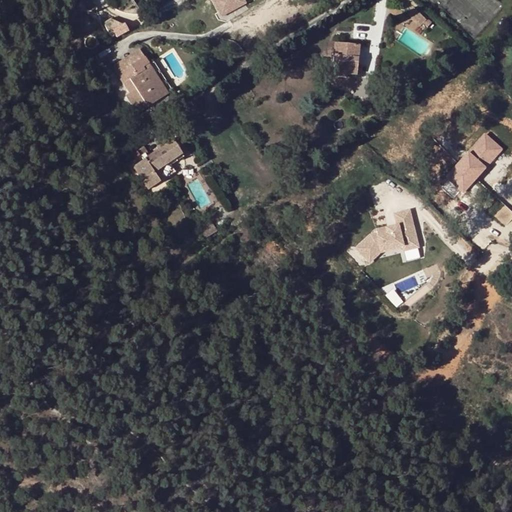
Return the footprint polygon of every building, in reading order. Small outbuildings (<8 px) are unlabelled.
[(251,0),(231,0),(236,8),(251,0)] [(414,8),(407,14),(420,27),(426,20),(414,8)] [(123,22),(112,28),(116,36),(128,30),(123,22)] [(353,65),(355,45),(335,43),(333,65),(335,65),(334,78),(346,79),(346,75),(356,76),(357,65),(353,65)] [(69,49),(60,51),(63,59),(71,57),(69,49)] [(113,67),(117,74),(123,71),(144,57),(139,50),(113,67)] [(128,80),(123,83),(129,93),(126,95),(137,114),(172,91),(166,81),(161,84),(155,87),(148,76),(154,73),(147,63),(144,57),(123,71),(128,80)] [(161,84),(166,81),(152,60),(147,63),(154,73),(161,84)] [(123,71),(117,74),(123,83),(128,80),(123,71)] [(161,84),(154,73),(148,76),(155,87),(161,84)] [(484,135),(446,178),(463,193),(501,150),(484,135)] [(150,156),(146,159),(135,166),(150,189),(161,182),(155,173),(182,155),(174,142),(150,156)] [(511,217),(511,215),(503,204),(490,215),(500,227),(511,217)] [(417,247),(408,212),(395,215),(397,227),(376,232),(377,235),(369,237),(357,249),(370,262),(379,253),(381,252),(381,251),(402,246),(403,251),(417,247)] [(210,218),(198,226),(206,239),(218,231),(210,218)]
